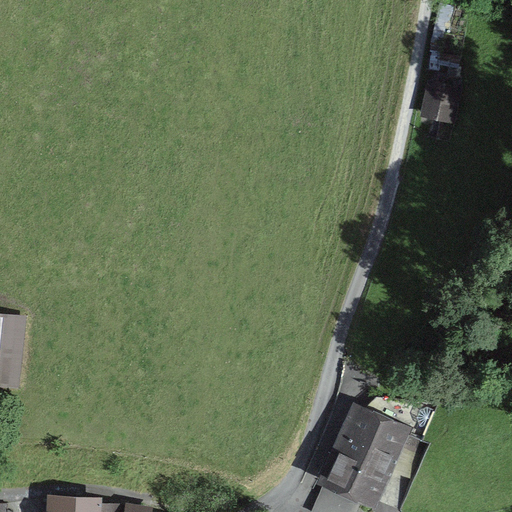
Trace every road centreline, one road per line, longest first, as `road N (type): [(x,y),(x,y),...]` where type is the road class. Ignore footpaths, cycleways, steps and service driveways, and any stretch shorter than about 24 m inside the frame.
road 1 (track): [(260,511),(302,460),(386,218),(427,0)]
road 2 (track): [(511,207),(377,362),(323,401)]
